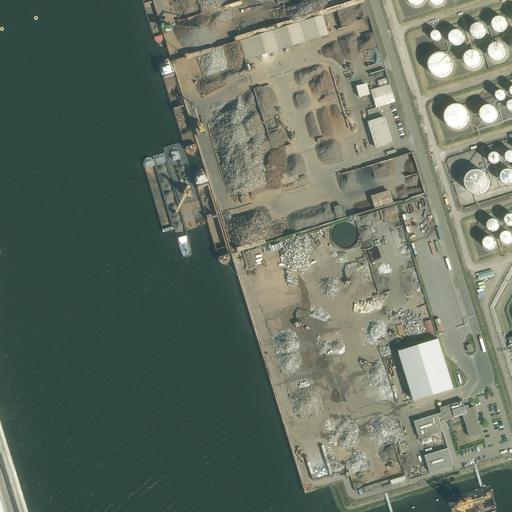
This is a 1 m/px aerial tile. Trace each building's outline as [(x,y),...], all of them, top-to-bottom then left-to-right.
[(321,15),(303,21),(309,41),(328,35),(321,15)] [(508,26),(508,25),(507,23),(507,22),(506,21),(505,20),(503,19),(502,19),(500,18),(499,18),(497,19),(496,19),(495,20),(493,22),(493,23),(492,25),(492,26),(492,28),(492,29),(493,30),(494,32),(495,33),(496,33),(498,34),(499,34),(501,34),(503,34),(504,33),(505,32),(507,31),(507,30),(508,28),(508,26)] [(294,24),(276,29),(283,49),(300,44),(294,24)] [(487,34),(487,32),(487,31),(486,29),(485,28),(484,27),(482,26),(480,26),(478,26),(477,26),(475,27),(474,28),(473,29),(472,30),(471,32),(471,33),(471,35),(472,36),(472,38),(473,39),(474,40),(476,41),(477,41),(479,42),(480,42),(482,41),(483,40),(485,40),(486,38),(487,37),(487,35),(487,34)] [(440,35),(440,33),(439,32),(438,31),(437,30),(435,30),(433,30),(432,31),(431,32),(430,33),(430,35),(430,36),(431,38),(433,39),(435,40),(437,39),(438,38),(439,38),(439,37),(440,35)] [(268,32),(249,38),(256,58),(274,52),(268,32)] [(465,41),(465,40),(465,39),(465,38),(464,36),(463,35),(462,34),(460,33),(459,33),(457,32),(456,32),(454,33),(453,34),(451,35),(450,36),(450,37),(449,39),(449,40),(449,42),(449,43),(450,44),(451,46),(452,47),(453,48),(455,48),(457,49),(458,48),(460,48),(462,47),(463,46),(464,45),(464,44),(465,42),(465,41)] [(506,54),(506,52),(506,50),(505,49),(504,47),(502,47),(500,46),(499,45),(497,45),(495,45),(493,46),(492,47),(491,48),(490,49),(489,51),(489,52),(488,54),(489,56),(489,58),(490,59),(491,61),(493,62),(494,62),(496,63),(497,63),(499,63),(500,62),(502,62),(504,61),(505,59),(506,57),(506,56),(506,54)] [(482,62),(482,61),(482,60),(481,58),(481,57),(479,55),(478,54),(476,53),(474,52),(473,52),(471,53),(469,53),(468,54),(467,55),(465,57),(465,58),(464,60),(464,61),(464,63),(465,64),(465,66),(466,67),(467,68),(469,69),(470,70),(472,70),(474,70),(476,70),(478,69),(479,68),(480,67),(481,65),(482,63),(482,62)] [(454,67),(454,65),(453,63),(452,60),(451,59),(448,57),(446,55),(445,55),(442,55),(440,55),(437,55),(435,56),(433,58),(431,60),(430,62),(429,64),(429,66),(429,69),(430,71),(431,73),(432,75),(434,77),(436,78),(439,79),(441,79),(444,79),(446,78),(448,77),(450,76),(451,74),(453,72),(453,69),(454,67)] [(367,82),(356,85),(359,97),(370,94),(367,82)] [(395,102),(389,85),(370,91),(376,108),(395,102)] [(507,95),(506,93),(505,91),(504,90),(502,89),(500,90),(499,90),(498,91),(497,91),(497,92),(497,93),(496,94),(497,96),(498,98),(499,99),(501,100),(503,99),(504,99),(505,98),(506,98),(506,97),(507,95)] [(470,117),(470,115),(469,113),(469,111),(468,109),(466,107),(464,105),(462,104),(460,103),(458,103),(455,103),(453,104),(451,105),(449,106),(448,108),(446,109),(445,112),(445,114),(445,116),(445,118),(446,121),(447,123),(448,124),(450,126),(452,127),(454,128),(457,128),(459,128),(461,128),(463,127),(465,125),(467,124),(468,122),(469,120),(470,117)] [(498,113),(498,111),(497,109),(496,108),(495,106),(494,105),(492,104),(490,104),(489,104),(487,104),(485,105),(484,106),(483,107),(482,108),(481,110),(480,111),(480,113),(481,114),(481,116),(482,117),(483,119),(484,120),(486,121),(488,121),(489,121),(491,121),(492,121),(494,120),(495,119),(496,118),(497,116),(498,114),(498,113)] [(384,117),(379,119),(370,122),(378,148),(392,143),(384,117)] [(500,158),(500,157),(500,156),(500,155),(499,153),(498,152),(497,152),(496,151),(494,151),(493,152),(492,152),(491,153),(490,154),(489,155),(489,156),(489,158),(489,159),(490,160),(491,161),(492,162),(493,163),(494,163),(495,163),(497,162),(498,162),(499,161),(500,160),(500,158)] [(490,183),(490,181),(490,179),(489,176),(488,174),(486,172),(485,171),(482,169),(480,169),(478,168),(475,168),(473,169),(471,170),(469,171),(467,173),(466,175),(465,177),(465,180),(465,182),(465,185),(466,187),(467,189),(469,191),(471,192),(473,193),(475,194),(478,194),(480,193),(483,193),(485,191),(486,190),(488,188),(489,186),(490,183)] [(511,169),(510,168),(509,168),(507,168),(506,169),(504,169),(503,170),(502,171),(501,172),(501,174),(500,175),(500,177),(501,178),(501,179),(502,181),(503,182),(504,183),(505,183),(507,184),(508,184),(510,184),(511,183),(511,182),(511,169)] [(296,178),(280,183),(283,191),(299,186),(296,178)] [(371,196),(374,208),(393,203),(389,190),(371,196)] [(341,204),(334,207),(338,218),(345,216),(341,204)] [(227,237),(248,231),(245,220),(237,222),(235,212),(225,215),(229,227),(225,228),(227,237)] [(500,227),(501,226),(500,225),(500,223),(499,222),(498,221),(497,220),(496,220),(495,220),(493,220),(492,220),(491,220),(490,221),(489,222),(488,223),(488,225),(488,226),(488,227),(488,229),(489,230),(490,231),(491,232),(492,232),(493,232),(495,232),(496,232),(497,232),(498,231),(499,230),(500,229),(500,227)] [(360,239),(357,226),(346,222),(338,224),(337,227),(336,223),(330,235),(334,246),(343,251),(361,246),(360,240),(360,239)] [(511,234),(511,233),(510,232),(509,232),(508,231),(506,231),(505,231),(504,232),(503,232),(502,233),(501,234),(501,235),(500,236),(500,237),(500,239),(501,240),(501,241),(502,242),(503,243),(504,243),(505,244),(506,244),(508,244),(509,243),(510,243),(511,242),(511,241),(511,240),(511,234)] [(496,244),(496,243),(496,242),(496,240),(495,239),(494,238),(493,238),(492,237),(491,237),(490,237),(488,237),(487,237),(486,238),(485,239),(484,240),(484,241),(484,242),(484,244),(484,245),(484,246),(485,247),(486,248),(487,249),(488,249),(490,249),(491,249),(492,249),(493,248),(494,248),(495,247),(496,245),(496,244)] [(492,271),(478,275),(479,281),(494,277),(492,271)] [(431,320),(425,322),(428,334),(434,332),(431,320)] [(402,324),(396,326),(401,344),(397,345),(398,349),(416,344),(414,335),(406,338),(402,324)] [(439,340),(399,352),(414,401),(454,389),(449,374),(439,340)] [(482,434),(474,407),(469,409),(468,406),(465,407),(463,401),(440,408),(442,413),(440,414),(438,415),(438,414),(414,422),(420,439),(443,432),(439,419),(441,419),(443,418),(444,421),(463,415),(470,437),(482,434)] [(433,442),(431,436),(422,439),(423,445),(433,442)] [(430,474),(454,466),(448,449),(425,456),(430,474)] [(392,486),(407,481),(405,476),(390,481),(392,486)]
